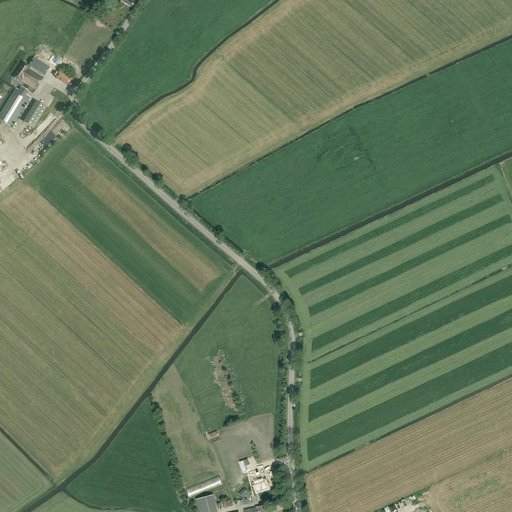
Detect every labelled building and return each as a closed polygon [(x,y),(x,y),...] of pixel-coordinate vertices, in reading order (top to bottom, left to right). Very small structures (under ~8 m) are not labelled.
[(50,67),(34,57),(28,66),(24,62),(14,77),(21,81),(22,79),(37,88),(43,78),(29,69),(30,67),(45,75),(50,67)] [(68,85),(72,78),(59,70),(55,77),(68,85)] [(15,88),(1,111),(0,113),(0,120),(11,127),(16,120),(30,97),(15,88)] [(33,128),(46,107),(36,101),(23,122),(33,128)] [(59,123),(39,144),(43,148),(58,132),(57,131),(62,125),(59,123)] [(7,150),(19,161),(23,158),(26,161),(25,162),(27,164),(30,161),(25,157),(26,156),(12,144),(7,150)] [(12,168),(19,174),(23,170),(16,163),(12,168)] [(211,439),(218,436),(216,431),(209,434),(211,439)] [(188,495),(220,483),(218,477),(186,488),(188,495)] [(266,488),(264,481),(254,484),(257,491),(266,488)] [(242,504),(255,502),(255,495),(250,496),(250,494),(246,494),(246,490),(240,491),(242,504)] [(196,499),(199,511),(215,511),(211,495),(196,499)] [(232,506),(229,499),(224,501),(226,508),(232,506)]
